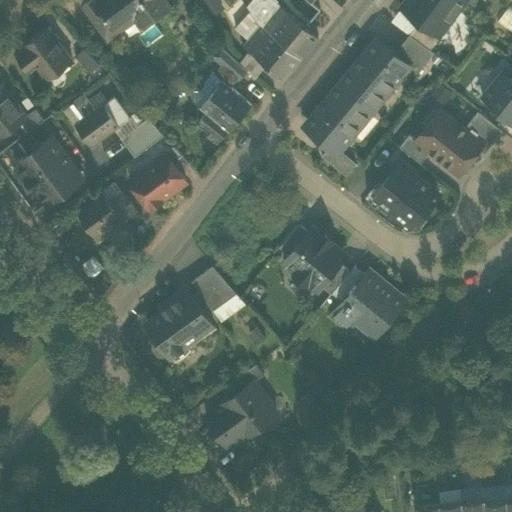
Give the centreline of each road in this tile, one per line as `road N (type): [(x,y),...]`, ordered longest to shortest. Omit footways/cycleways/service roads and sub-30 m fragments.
road 1 (residential): [(92,343),(255,137)]
road 2 (residential): [(214,511),(92,343)]
road 3 (residential): [(255,137),(392,249)]
road 4 (residential): [(255,137),(366,0)]
road 5 (residential): [(511,159),(484,177),(453,233),(416,249),(392,249)]
road 6 (residential): [(92,343),(0,215)]
road 7 (residential): [(392,249),(431,275),(479,267),(511,245)]
